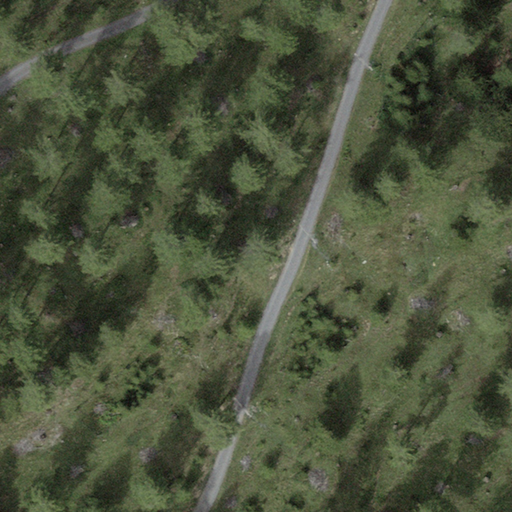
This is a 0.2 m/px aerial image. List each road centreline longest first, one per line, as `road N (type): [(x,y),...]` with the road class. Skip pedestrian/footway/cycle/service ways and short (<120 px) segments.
road 1 (track): [(200,511),(383,0)]
road 2 (track): [(173,0),(0,86)]
